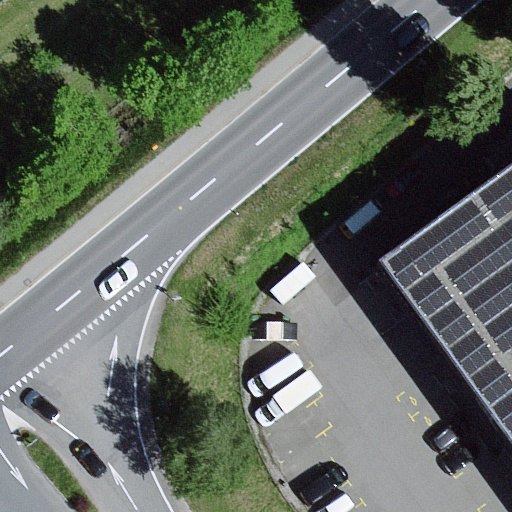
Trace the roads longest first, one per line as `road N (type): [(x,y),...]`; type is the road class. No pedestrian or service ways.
road 1 (secondary): [(426,0),(18,340)]
road 2 (motorway): [(144,511),(18,340)]
